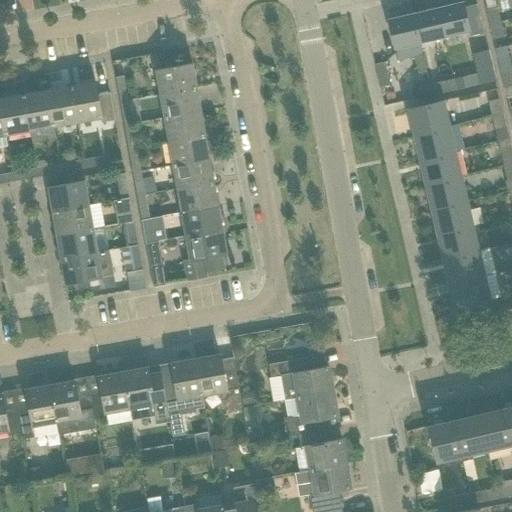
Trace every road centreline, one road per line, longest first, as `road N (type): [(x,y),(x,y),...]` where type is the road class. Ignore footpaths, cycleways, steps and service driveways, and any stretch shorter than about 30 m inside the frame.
road 1 (residential): [(0,356),(280,302),(221,0)]
road 2 (residential): [(372,384),(306,13)]
road 3 (residential): [(0,38),(209,0)]
road 4 (residential): [(372,384),(511,353)]
road 5 (residential): [(393,511),(372,384)]
